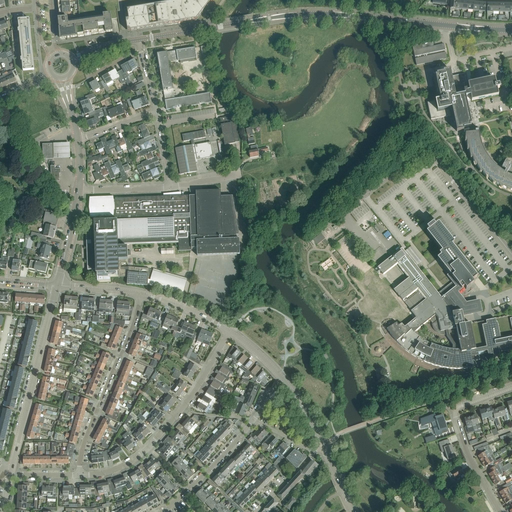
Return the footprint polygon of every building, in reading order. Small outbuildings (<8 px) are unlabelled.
[(68,20),(68,19),(67,14),(71,13),(69,0),(57,0),(59,14),(60,14),(60,18),(58,18),(59,23),(60,37),(60,38),(61,39),(62,39),(66,38),(67,40),(114,33),(114,31),(113,31),(111,13),(68,20)] [(209,0),(210,2),(211,0),(183,0),(183,1),(124,10),(127,29),(131,28),(130,21),(135,20),(137,28),(169,23),(168,19),(171,19),(171,23),(174,22),(176,22),(175,18),(177,18),(178,21),(195,18),(209,0)] [(33,70),(28,19),(29,19),(18,20),(23,71),(34,70),(34,69),(33,70)] [(8,27),(11,26),(9,21),(6,22),(6,21),(0,22),(0,26),(1,30),(8,27)] [(422,43),(412,45),(413,51),(416,65),(430,62),(437,61),(441,60),(447,59),(445,53),(445,50),(444,44),(434,46),(423,49),(422,43)] [(196,58),(196,52),(195,48),(157,54),(166,110),(211,103),(210,93),(174,99),(168,62),(196,58)] [(14,61),(14,56),(13,49),(0,54),(0,58),(3,57),(3,59),(8,57),(10,62),(14,61)] [(140,67),(138,61),(136,62),(134,59),(128,63),(132,70),(137,67),(138,68),(140,67)] [(127,73),(132,70),(128,63),(121,67),(123,70),(120,72),(126,81),(128,80),(126,76),(128,75),(127,73)] [(126,81),(120,72),(117,73),(115,70),(109,74),(113,81),(119,77),(121,83),(125,81),(126,81)] [(450,70),(441,71),(441,73),(436,74),(437,76),(435,77),(440,99),(433,101),(427,102),(431,119),(451,115),(450,110),(449,109),(452,108),(457,131),(464,130),(463,128),(470,127),(470,124),(471,124),(466,100),(471,99),(472,101),(498,96),(497,88),(500,88),(499,84),(496,85),(495,78),(468,84),(469,89),(468,89),(464,74),(457,75),(457,77),(452,78),(450,70)] [(6,71),(4,72),(9,84),(10,84),(16,81),(14,77),(14,75),(13,75),(12,71),(7,73),(6,71)] [(3,80),(0,81),(3,87),(9,84),(4,72),(2,73),(3,76),(2,77),(3,80)] [(112,81),(113,81),(109,74),(102,77),(104,81),(101,82),(106,92),(109,90),(107,86),(113,83),(112,81)] [(106,92),(101,82),(98,84),(96,80),(90,84),(94,91),(99,88),(100,90),(104,88),(106,92)] [(90,99),(96,97),(93,94),(86,96),(87,100),(81,102),(83,109),(94,105),(93,105),(92,105),(90,99)] [(142,107),(139,100),(138,97),(134,98),(135,101),(134,102),(133,100),(131,101),(131,99),(127,100),(130,108),(133,106),(134,110),(142,107)] [(139,100),(142,107),(149,105),(146,97),(139,100)] [(127,109),(125,104),(125,103),(121,104),(122,106),(115,109),(118,116),(125,113),(123,110),(127,109)] [(95,115),(94,111),(93,109),(95,109),(94,105),(83,109),(85,115),(89,113),(90,117),(103,112),(95,115)] [(111,119),(118,116),(115,109),(108,111),(107,109),(104,111),(106,116),(109,115),(111,119)] [(98,117),(100,116),(101,117),(104,115),(103,112),(90,117),(91,120),(87,121),(89,127),(90,127),(90,128),(93,127),(93,126),(97,124),(97,123),(100,122),(98,117)] [(239,142),(238,137),(235,115),(220,118),(221,125),(224,145),(235,143),(235,142),(239,142)] [(511,168),(511,164),(510,163),(506,160),(502,168),(505,170),(504,172),(503,171),(497,167),(492,162),(488,157),(485,151),(482,145),(480,139),(479,132),(479,129),(479,127),(469,128),(469,127),(463,128),(464,130),(476,129),(477,132),(466,133),(465,139),(466,138),(467,142),(467,147),(468,147),(469,150),(470,155),(471,155),(472,158),(474,163),(475,162),(477,165),(479,170),(480,169),(482,171),(485,176),(486,175),(488,177),(492,182),(492,181),(495,183),(499,186),(500,185),(502,187),(507,190),(507,189),(510,190),(511,190),(511,175),(508,174),(507,173),(508,171),(511,172),(510,172),(511,168)] [(144,144),(149,141),(155,139),(154,136),(150,137),(147,130),(142,133),(144,138),(137,141),(139,146),(144,144)] [(182,134),(183,141),(205,137),(204,130),(182,134)] [(133,149),(128,138),(126,133),(123,135),(124,138),(118,141),(120,147),(121,150),(127,147),(130,154),(134,153),(133,149)] [(118,141),(115,135),(112,137),(114,140),(107,143),(109,148),(114,146),(117,153),(122,151),(121,150),(120,147),(118,141)] [(109,148),(107,143),(105,137),(101,138),(103,142),(96,145),(99,153),(103,151),(102,149),(104,148),(107,155),(111,153),(109,148)] [(146,155),(151,152),(157,150),(155,147),(152,148),(149,141),(144,144),(146,149),(139,152),(141,156),(141,157),(146,155)] [(180,174),(197,171),(195,160),(213,157),(210,142),(175,148),(180,174)] [(53,159),(52,143),(42,144),(43,159),(53,159)] [(52,143),(53,159),(71,158),(70,143),(52,143)] [(250,158),(255,157),(259,156),(258,153),(268,151),(267,148),(258,150),(257,145),(251,147),(251,146),(252,151),(249,151),(250,158)] [(154,163),(159,161),(157,158),(154,159),(151,152),(146,155),(148,160),(141,163),(141,164),(143,167),(148,165),(154,163)] [(131,170),(129,165),(128,165),(123,167),(120,160),(115,162),(116,164),(117,166),(118,167),(120,172),(119,172),(122,178),(125,176),(124,173),(131,170)] [(116,164),(111,167),(109,162),(105,164),(105,165),(107,168),(109,174),(111,179),(114,178),(113,175),(119,172),(120,172),(118,167),(117,166),(116,164)] [(156,168),(154,163),(148,165),(150,171),(142,175),(144,181),(153,177),(154,180),(160,177),(159,174),(162,173),(159,167),(156,168)] [(107,168),(105,165),(100,167),(98,164),(93,166),(96,172),(93,173),(96,181),(99,179),(100,181),(105,179),(103,176),(109,174),(107,168)] [(50,174),(50,179),(52,179),(52,181),(60,181),(59,173),(61,173),(60,169),(55,169),(55,166),(51,166),(51,173),(50,174)] [(190,241),(178,241),(179,251),(191,250),(191,248),(197,248),(197,256),(240,254),(239,239),(237,239),(237,235),(239,235),(233,196),(221,196),(221,190),(196,191),(196,196),(189,196),(190,241)] [(190,241),(189,196),(115,198),(115,200),(113,200),(113,196),(112,196),(112,197),(91,198),(91,197),(90,197),(91,207),(91,218),(92,221),(90,221),(91,241),(92,240),(92,244),(88,244),(88,269),(97,269),(98,277),(97,277),(97,282),(111,282),(111,277),(118,277),(118,276),(127,277),(127,284),(148,286),(148,280),(150,281),(148,285),(182,295),(187,278),(153,269),(153,270),(149,269),(149,268),(128,267),(128,270),(121,269),(121,262),(126,262),(126,261),(125,261),(125,260),(128,260),(127,247),(125,247),(125,245),(124,245),(124,243),(178,241),(190,241)] [(55,231),(58,216),(56,216),(57,212),(44,209),(43,213),(45,213),(43,224),(45,225),(42,236),(53,238),(54,231),(55,232),(55,231)] [(429,282),(405,251),(402,248),(392,256),(377,268),(367,276),(373,282),(370,284),(387,306),(401,324),(398,325),(397,322),(387,329),(388,330),(389,332),(394,338),(399,344),(405,349),(411,354),(418,358),(425,362),(431,364),(439,366),(446,368),(453,369),(461,369),(468,368),(469,368),(470,368),(471,368),(472,368),(473,368),(474,367),(473,361),(480,360),(479,357),(493,354),(497,357),(499,353),(500,353),(502,352),(503,352),(505,352),(507,351),(510,351),(511,350),(511,315),(511,316),(511,318),(510,318),(510,319),(510,321),(511,322),(511,324),(511,329),(511,328),(511,335),(510,336),(508,336),(506,337),(504,337),(503,337),(501,338),(500,338),(500,336),(500,334),(499,333),(499,331),(499,328),(498,326),(498,325),(498,323),(497,322),(496,322),(495,319),(486,321),(487,324),(482,325),(486,347),(476,349),(475,347),(470,324),(470,323),(465,324),(463,315),(473,313),(472,307),(473,307),(473,306),(473,305),(473,304),(472,304),(471,304),(471,303),(466,304),(462,299),(456,292),(461,288),(462,289),(464,287),(466,289),(474,283),(472,280),(477,277),(477,276),(464,259),(452,244),(454,242),(438,222),(435,225),(433,222),(432,224),(430,225),(429,226),(428,226),(427,228),(429,230),(427,232),(442,251),(439,253),(441,255),(437,258),(450,274),(448,275),(447,276),(452,281),(454,284),(449,288),(448,286),(445,288),(446,290),(440,296),(437,292),(429,282)] [(317,245),(325,238),(320,233),(312,240),(317,245)] [(50,244),(45,242),(39,241),(37,248),(42,249),(40,257),(48,259),(51,247),(49,247),(50,244)] [(7,263),(8,258),(1,257),(1,259),(0,262),(0,268),(7,270),(7,263)] [(21,261),(17,261),(14,260),(13,263),(12,270),(19,271),(20,264),(21,265),(21,261)] [(45,272),(47,264),(30,260),(29,268),(45,272)] [(22,311),(23,295),(16,294),(15,302),(20,302),(20,311),(22,311)] [(30,303),(31,295),(23,295),(22,311),(24,311),(24,305),(24,303),(30,303)] [(39,304),(44,304),(45,296),(38,296),(36,312),(39,312),(39,304)] [(143,314),(142,317),(151,321),(156,310),(150,308),(147,316),(143,314)] [(151,321),(149,325),(157,329),(159,325),(157,324),(162,313),(156,310),(151,321)] [(165,320),(163,326),(168,328),(167,331),(170,324),(173,317),(167,315),(165,320)] [(170,324),(167,331),(170,332),(171,330),(174,331),(171,336),(175,338),(178,328),(176,327),(179,320),(173,317),(170,324)] [(56,321),(54,327),(66,330),(74,332),(79,333),(81,334),(84,334),(84,333),(81,332),(81,331),(67,327),(67,324),(62,323),(61,322),(56,321)] [(178,328),(175,338),(178,339),(180,333),(185,335),(190,325),(184,322),(181,329),(179,328),(178,328)] [(110,328),(109,330),(112,331),(114,332),(121,334),(123,329),(122,329),(124,324),(122,324),(120,324),(113,323),(112,323),(110,328)] [(190,325),(185,335),(191,338),(194,332),(196,327),(190,325)] [(54,327),(53,332),(62,335),(63,335),(64,335),(66,330),(54,327)] [(203,343),(207,332),(202,329),(197,341),(203,343)] [(53,332),(52,338),(70,342),(71,342),(71,340),(64,338),(62,338),(62,335),(53,332)] [(214,346),(209,343),(213,334),(207,332),(203,343),(208,345),(213,348),(214,346)] [(148,336),(146,335),(142,333),(142,335),(137,333),(135,339),(150,345),(147,343),(148,341),(146,341),(149,338),(148,337),(148,336)] [(102,343),(100,347),(103,348),(107,349),(108,348),(114,350),(116,345),(110,342),(108,342),(105,340),(102,339),(101,339),(101,341),(104,342),(109,344),(109,346),(102,343)] [(149,347),(150,345),(135,339),(133,344),(139,347),(141,344),(149,347)] [(139,347),(133,344),(131,350),(145,356),(146,353),(141,351),(142,349),(139,347)] [(240,354),(241,353),(238,349),(236,351),(235,350),(232,347),(227,357),(229,359),(231,359),(231,358),(234,361),(240,354)] [(103,352),(101,358),(107,360),(110,355),(105,353),(103,352)] [(242,355),(240,354),(234,361),(233,362),(236,365),(237,364),(239,362),(242,365),(247,359),(248,358),(244,355),(242,357),(241,356),(242,355)] [(199,365),(201,362),(191,356),(189,359),(190,359),(199,365)] [(100,360),(99,363),(105,366),(105,365),(107,360),(101,358),(100,360)] [(248,361),(247,359),(242,365),(239,368),(243,371),(244,369),(247,372),(253,365),(254,364),(250,360),(249,362),(248,361)] [(91,363),(90,366),(92,366),(95,367),(97,368),(103,371),(105,366),(99,363),(95,361),(94,364),(91,363)] [(198,367),(193,365),(191,363),(187,370),(194,374),(198,367)] [(234,371),(229,368),(225,365),(224,367),(224,368),(222,367),(219,372),(220,373),(221,372),(229,377),(231,374),(232,374),(234,371)] [(255,366),(253,365),(247,372),(243,376),(246,378),(246,377),(247,378),(248,378),(250,375),(253,377),(259,370),(261,369),(257,366),(255,368),(254,367),(255,366)] [(123,371),(123,372),(129,374),(130,371),(131,369),(125,366),(124,369),(123,371)] [(149,377),(153,370),(148,367),(145,374),(149,377)] [(190,380),(194,374),(187,370),(184,376),(190,380)] [(261,372),(259,370),(253,377),(252,379),(250,381),(253,382),(254,381),(255,381),(256,381),(259,384),(263,379),(264,380),(266,377),(265,377),(267,375),(263,371),(261,373),(261,372)] [(123,372),(120,377),(127,379),(128,380),(132,381),(133,379),(128,377),(129,374),(123,372)] [(230,378),(229,377),(221,372),(220,373),(219,374),(220,374),(219,376),(217,374),(215,379),(216,380),(224,384),(226,381),(227,381),(228,381),(230,378)] [(87,376),(87,378),(89,379),(88,383),(90,383),(97,386),(99,381),(92,378),(90,378),(87,376)] [(43,377),(42,383),(49,384),(51,385),(54,386),(54,384),(51,383),(51,382),(49,381),(50,379),(48,378),(43,377)] [(226,385),(224,384),(216,380),(215,381),(216,382),(215,383),(213,382),(210,386),(212,387),(220,392),(220,391),(222,388),(222,389),(224,388),(226,385)] [(181,381),(177,386),(183,391),(187,385),(183,382),(181,381)] [(118,382),(116,387),(127,392),(127,391),(134,394),(135,392),(123,387),(124,385),(118,382)] [(159,384),(157,387),(167,395),(169,392),(162,387),(159,384)] [(165,384),(162,387),(169,392),(170,390),(171,389),(169,387),(167,385),(165,384)] [(250,384),(247,392),(255,396),(259,388),(250,384)] [(170,386),(169,387),(171,389),(170,390),(173,392),(175,394),(179,396),(183,391),(177,386),(176,387),(174,385),(172,388),(170,386)] [(221,392),(220,391),(220,392),(212,387),(211,388),(211,389),(210,390),(209,389),(206,393),(207,394),(213,398),(213,397),(215,394),(218,396),(219,395),(221,392)] [(87,392),(86,394),(88,395),(92,397),(95,391),(88,389),(87,392)] [(143,392),(141,395),(148,401),(150,402),(152,399),(143,392)] [(244,400),(252,403),(255,396),(247,392),(244,400)] [(114,393),(112,398),(118,400),(120,401),(123,403),(126,404),(127,402),(119,399),(120,395),(114,393)] [(217,399),(213,397),(213,398),(207,394),(206,396),(207,396),(206,397),(204,396),(201,400),(203,401),(209,405),(211,401),(214,403),(215,403),(217,399)] [(176,401),(172,398),(169,395),(164,401),(161,399),(171,407),(176,401)] [(252,403),(244,400),(236,397),(236,396),(235,397),(234,401),(236,401),(231,411),(242,416),(244,413),(245,414),(246,410),(245,410),(247,406),(250,408),(252,403)] [(76,400),(75,402),(75,403),(78,404),(78,403),(80,404),(87,406),(88,400),(83,399),(82,398),(79,397),(78,400),(76,400)] [(167,412),(171,407),(161,399),(157,404),(160,406),(167,412)] [(148,401),(146,403),(153,409),(156,407),(150,402),(148,401)] [(212,407),(209,405),(203,401),(202,403),(202,404),(200,403),(197,407),(199,409),(198,410),(201,411),(202,410),(206,413),(209,410),(210,410),(212,407)] [(110,403),(108,408),(119,413),(120,411),(115,408),(116,406),(110,403)] [(36,404),(35,410),(41,412),(43,412),(44,413),(46,413),(47,411),(45,410),(42,409),(43,406),(41,405),(36,404)] [(492,410),(491,407),(485,409),(488,418),(491,417),(492,422),(495,421),(492,410)] [(506,409),(504,410),(504,407),(498,409),(500,417),(503,416),(505,421),(510,420),(506,408),(506,409)] [(108,408),(106,413),(110,415),(112,416),(113,417),(112,420),(115,421),(119,413),(108,408)] [(485,419),(488,418),(485,409),(479,411),(483,424),(486,424),(485,419)] [(497,418),(500,417),(498,409),(492,410),(495,421),(496,426),(499,425),(497,418)] [(163,416),(160,412),(157,411),(152,416),(158,421),(163,416)] [(125,425),(133,418),(135,420),(137,417),(132,412),(130,415),(124,423),(125,425)] [(152,416),(149,414),(146,418),(147,419),(146,420),(148,422),(154,427),(158,421),(152,416)] [(33,415),(32,420),(43,424),(45,418),(40,417),(33,415)] [(444,424),(444,423),(444,422),(444,421),(442,415),(435,417),(434,415),(422,419),(423,424),(429,423),(430,428),(433,427),(434,429),(433,429),(434,429),(436,436),(448,432),(445,424),(444,424)] [(481,431),(477,420),(476,415),(470,417),(474,430),(474,432),(475,432),(476,433),(480,432),(481,431)] [(198,426),(196,425),(199,422),(193,417),(191,419),(189,417),(185,421),(194,429),(198,426)] [(474,430),(470,417),(464,419),(468,432),(471,431),(471,433),(474,432),(474,430)] [(110,422),(108,421),(104,419),(101,424),(116,433),(120,427),(117,425),(115,429),(109,426),(111,423),(110,422)] [(234,426),(230,421),(229,420),(225,420),(223,423),(222,422),(220,424),(221,425),(229,433),(233,428),(232,428),(234,426)] [(194,430),(194,429),(185,421),(181,426),(184,427),(182,430),(187,435),(189,432),(191,434),(195,430),(194,430)] [(69,424),(68,426),(69,426),(68,430),(70,431),(72,431),(79,433),(80,428),(69,424)] [(115,434),(116,433),(101,424),(98,429),(105,433),(106,431),(107,431),(108,430),(115,434)] [(225,437),(229,433),(221,425),(217,429),(218,431),(225,437)] [(30,426),(28,432),(35,433),(37,434),(40,435),(44,436),(45,434),(38,432),(39,431),(36,430),(36,428),(30,426)] [(144,426),(139,431),(144,437),(149,432),(146,428),(144,426)] [(103,436),(105,433),(98,429),(96,434),(104,439),(107,440),(107,438),(103,436)] [(221,441),(225,437),(218,431),(217,429),(217,430),(218,431),(214,435),(221,441)] [(259,443),(264,437),(268,434),(263,429),(258,433),(256,431),(252,436),(255,440),(256,440),(259,443)] [(185,437),(187,435),(182,430),(180,432),(178,430),(174,434),(181,440),(184,437),(185,437)] [(133,431),(131,433),(134,436),(136,438),(140,442),(144,437),(139,431),(136,434),(133,431)] [(131,442),(133,440),(127,433),(126,433),(124,435),(127,438),(125,441),(127,443),(124,446),(129,451),(134,446),(131,442)] [(101,443),(104,439),(96,434),(93,439),(99,442),(101,443)] [(179,443),(181,440),(174,434),(170,438),(172,440),(170,442),(178,449),(180,447),(180,446),(179,444),(179,443)] [(217,445),(221,441),(214,435),(210,439),(217,445)] [(276,440),(276,439),(271,435),(262,444),(267,449),(270,447),(272,449),(273,447),(276,444),(276,443),(277,441),(276,440)] [(475,435),(468,438),(470,445),(478,442),(475,435)] [(214,449),(217,445),(210,439),(206,443),(207,444),(208,444),(213,449),(214,449)] [(448,460),(451,459),(456,457),(452,445),(445,447),(443,441),(439,443),(442,453),(445,452),(448,460)] [(172,455),(178,449),(170,442),(169,445),(166,443),(163,447),(172,455)] [(284,457),(289,452),(292,449),(289,446),(288,447),(283,443),(276,450),(278,452),(276,454),(279,457),(274,463),(276,465),(284,457)] [(66,452),(63,452),(63,464),(69,464),(69,459),(71,459),(75,446),(71,444),(69,444),(66,452)] [(215,450),(214,449),(213,449),(208,444),(207,444),(204,448),(211,455),(215,450)] [(255,450),(252,447),(249,444),(244,448),(251,454),(255,450)] [(482,454),(478,456),(482,462),(489,457),(491,456),(492,455),(492,454),(493,453),(491,450),(490,450),(488,450),(488,445),(482,447),(479,449),(480,451),(482,454)] [(168,459),(172,455),(163,447),(159,451),(161,453),(159,455),(165,460),(167,458),(168,459)] [(106,451),(107,459),(108,461),(112,460),(120,456),(119,454),(122,453),(120,448),(115,450),(116,452),(110,454),(109,450),(106,451)] [(207,459),(211,455),(204,448),(200,452),(207,459)] [(251,455),(251,454),(244,448),(241,452),(249,460),(252,457),(251,455)] [(296,468),(306,458),(306,457),(305,456),(303,456),(303,457),(298,452),(297,453),(295,450),(291,454),(287,459),(293,465),(296,468)] [(103,452),(96,452),(98,463),(104,462),(104,460),(107,459),(106,451),(105,452),(103,452)] [(200,452),(200,453),(198,451),(194,455),(203,463),(207,459),(200,452)] [(249,460),(241,452),(237,456),(243,463),(246,465),(250,461),(249,460)] [(182,462),(184,460),(180,456),(178,458),(175,461),(172,464),(174,467),(173,468),(174,469),(182,462)] [(239,467),(243,463),(237,456),(233,460),(238,466),(239,467)] [(284,466),(280,462),(284,458),(284,457),(276,465),(277,466),(276,466),(280,471),(284,466)] [(489,457),(482,462),(485,467),(489,465),(490,464),(493,463),(491,459),(489,457)] [(157,467),(157,468),(161,465),(156,459),(154,461),(152,459),(148,463),(154,470),(157,467)] [(233,460),(232,459),(228,464),(234,470),(238,466),(233,460)] [(305,475),(308,478),(312,481),(315,478),(311,475),(318,466),(311,459),(300,472),(304,476),(305,475)] [(180,472),(186,466),(182,462),(174,469),(176,471),(177,470),(180,472)] [(150,473),(154,470),(148,463),(144,466),(145,468),(143,470),(149,479),(150,478),(149,476),(151,474),(150,473)] [(280,473),(272,465),(269,463),(265,467),(265,468),(266,468),(274,476),(276,477),(280,473)] [(509,464),(503,467),(500,463),(496,465),(492,468),(489,470),(491,473),(489,474),(492,480),(499,476),(502,474),(507,471),(511,467),(511,464),(511,466),(509,464)] [(231,474),(234,470),(228,464),(224,468),(231,474)] [(182,478),(190,470),(186,466),(180,472),(182,475),(181,476),(182,478)] [(459,467),(456,469),(454,467),(446,472),(451,481),(460,476),(462,478),(464,481),(466,480),(459,467)] [(227,478),(231,474),(224,468),(220,472),(227,478)] [(270,480),(274,476),(266,468),(265,468),(262,472),(263,474),(264,474),(270,480)] [(149,479),(143,470),(140,472),(139,469),(134,472),(139,480),(143,478),(144,479),(145,478),(147,480),(149,479)] [(194,474),(191,471),(190,470),(182,478),(184,479),(185,478),(188,481),(194,474)] [(134,483),(139,480),(134,472),(129,475),(131,478),(128,479),(131,486),(132,488),(131,486),(135,484),(134,483)] [(223,482),(227,478),(220,472),(216,476),(223,482)] [(293,488),(304,476),(300,472),(292,480),(289,484),(293,488)] [(160,483),(168,476),(166,474),(165,476),(162,473),(159,476),(156,479),(160,483)] [(266,484),(270,480),(264,474),(263,474),(260,478),(266,484)] [(164,488),(170,481),(168,478),(169,477),(168,476),(160,483),(164,488)] [(219,487),(223,482),(216,476),(212,480),(219,487)] [(504,476),(501,478),(501,477),(500,478),(499,476),(492,480),(495,485),(503,481),(504,480),(506,484),(511,481),(510,477),(506,480),(504,476)] [(131,486),(128,479),(125,480),(124,477),(119,479),(122,488),(125,487),(128,490),(132,488),(131,486)] [(262,489),(266,484),(260,478),(256,482),(262,489)] [(119,489),(122,488),(119,479),(113,481),(114,484),(111,485),(114,494),(120,493),(119,489)] [(262,489),(256,482),(253,480),(250,484),(251,485),(252,486),(257,492),(258,493),(262,489)] [(503,498),(511,492),(511,480),(511,481),(506,484),(508,487),(499,492),(503,498)] [(168,492),(176,484),(174,483),(173,484),(170,481),(164,488),(168,492)] [(29,486),(29,483),(23,483),(23,486),(18,486),(18,492),(27,492),(27,486),(29,486)] [(114,494),(111,485),(108,486),(108,483),(102,484),(104,493),(105,496),(108,496),(109,496),(114,494)] [(99,494),(104,493),(102,484),(97,485),(97,488),(94,488),(95,496),(99,495),(99,494)] [(170,498),(172,496),(178,490),(176,487),(177,486),(176,484),(168,492),(170,494),(168,496),(170,498)] [(292,490),(293,488),(289,484),(277,496),(282,500),(292,490)] [(254,496),(257,492),(252,486),(251,485),(247,489),(254,496)] [(47,496),(48,486),(42,486),(42,489),(39,489),(39,496),(42,497),(42,495),(47,496)] [(47,498),(52,499),(56,499),(56,490),(53,489),(54,487),(48,486),(47,496),(47,498)] [(64,498),(69,498),(69,495),(68,486),(63,486),(63,489),(60,489),(60,497),(64,497),(64,498)] [(77,496),(77,489),(74,489),(74,486),(68,486),(69,495),(69,498),(69,499),(72,499),(72,498),(74,498),(74,499),(77,499),(77,496)] [(81,495),(86,495),(85,486),(80,486),(80,489),(77,489),(77,496),(81,496),(81,495)] [(95,496),(94,488),(91,488),(91,486),(85,486),(86,495),(91,495),(91,496),(95,496)] [(197,493),(195,495),(200,499),(206,493),(209,490),(207,489),(205,491),(202,488),(202,489),(201,488),(196,492),(197,493)] [(247,489),(247,490),(245,488),(241,492),(243,494),(250,500),(254,496),(247,489)] [(206,493),(200,499),(204,503),(205,502),(210,497),(211,496),(212,494),(209,490),(206,493)] [(302,491),(294,501),(291,498),(285,506),(291,511),(298,503),(297,503),(305,493),(302,491)] [(506,504),(511,499),(511,492),(503,498),(506,504)] [(159,504),(157,499),(154,494),(149,497),(153,505),(157,503),(157,505),(159,504)] [(210,497),(205,502),(208,506),(209,506),(215,500),(217,498),(213,494),(212,494),(211,496),(210,497)] [(246,504),(250,500),(243,494),(239,498),(246,504)] [(239,498),(237,496),(233,500),(242,508),(246,504),(239,498)] [(150,507),(153,505),(149,497),(144,500),(149,509),(151,508),(150,507)] [(273,511),(272,510),(278,503),(274,499),(267,506),(262,511),(273,511)] [(148,510),(149,509),(144,500),(139,503),(144,511),(147,509),(148,510)] [(215,500),(209,506),(212,511),(219,504),(221,502),(219,504),(215,500)] [(219,504),(212,511),(213,511),(219,511),(223,508),(225,506),(221,502),(219,504)] [(137,511),(134,506),(134,505),(133,503),(128,506),(130,508),(129,508),(131,511),(137,511)] [(141,511),(144,511),(139,503),(134,505),(134,506),(137,511),(141,511)]
